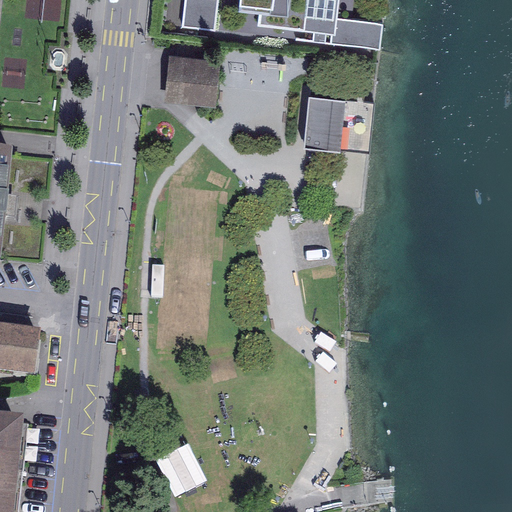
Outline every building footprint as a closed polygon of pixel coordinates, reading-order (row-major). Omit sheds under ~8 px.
[(182,0),(180,14),(302,28),(305,0),(182,0)] [(309,0),(308,47),(384,49),(384,29),(341,28),(341,0),(309,0)] [(224,61),(174,56),(170,101),(220,105),(224,61)] [(376,101),(312,96),(308,142),(372,148),(376,101)] [(0,263),(8,264),(14,208),(20,155),(0,152),(0,263)] [(43,334),(0,329),(0,375),(38,379),(43,334)] [(0,511),(11,511),(20,419),(0,417),(0,511)]
